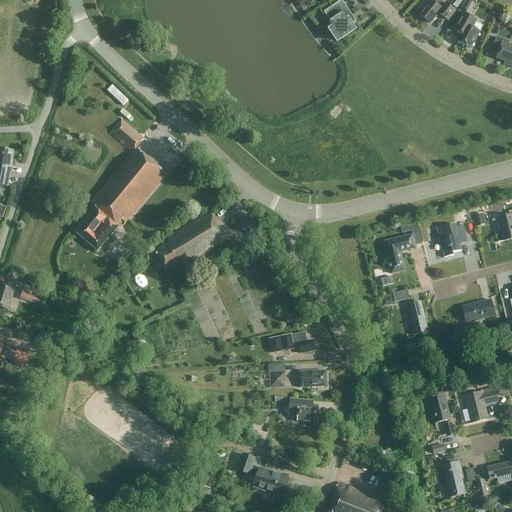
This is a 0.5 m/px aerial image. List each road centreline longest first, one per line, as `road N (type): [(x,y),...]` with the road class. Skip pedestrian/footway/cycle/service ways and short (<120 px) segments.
road 1 (residential): [(316,511),(357,367),(289,243),(293,211)]
road 2 (tertiary): [(293,211),(242,181),(84,29)]
road 3 (tertiary): [(511,168),(328,212),(293,211)]
road 4 (residential): [(376,0),(430,48),(511,86)]
road 5 (residential): [(38,130),(0,252)]
